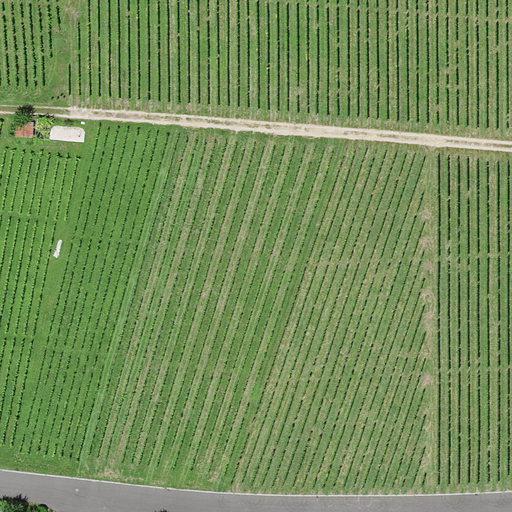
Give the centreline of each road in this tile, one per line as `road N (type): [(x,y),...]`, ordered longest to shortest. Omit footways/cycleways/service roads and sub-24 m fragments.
road 1 (track): [(511,149),(0,107)]
road 2 (residential): [(292,511),(511,507)]
road 3 (residential): [(93,501),(239,511)]
